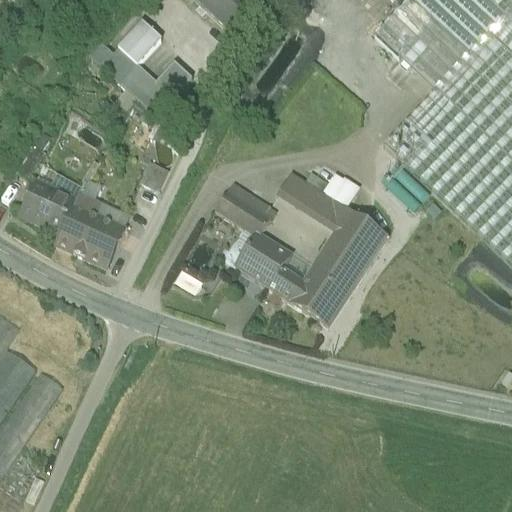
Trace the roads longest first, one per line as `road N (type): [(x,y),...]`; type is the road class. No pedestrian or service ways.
road 1 (tertiary): [(511,417),(156,332),(0,249)]
road 2 (track): [(403,102),(333,160),(220,176),(138,326)]
road 3 (track): [(132,323),(39,511)]
